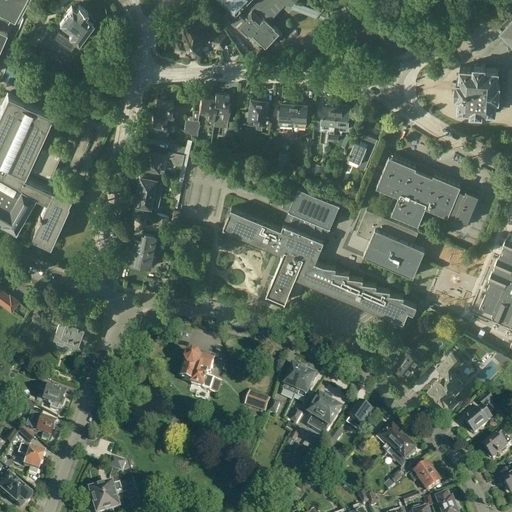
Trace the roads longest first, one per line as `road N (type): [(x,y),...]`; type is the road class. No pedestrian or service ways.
road 1 (residential): [(483,511),(444,440),(384,388),(281,334),(125,299)]
road 2 (residential): [(389,76),(136,76)]
road 3 (residential): [(48,511),(125,299)]
road 4 (residential): [(92,293),(136,76)]
road 5 (residential): [(511,169),(408,110),(389,76)]
road 6 (residential): [(389,76),(451,36),(487,0)]
